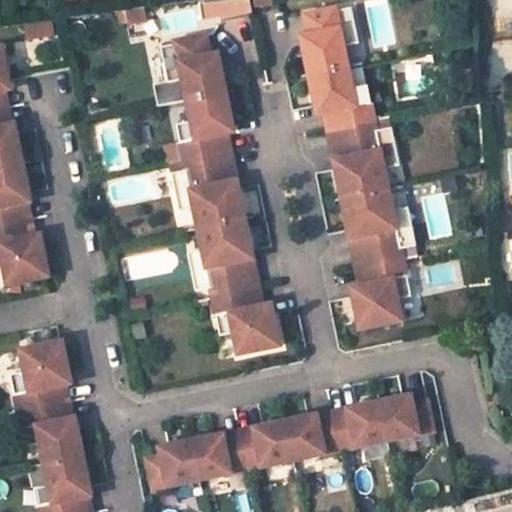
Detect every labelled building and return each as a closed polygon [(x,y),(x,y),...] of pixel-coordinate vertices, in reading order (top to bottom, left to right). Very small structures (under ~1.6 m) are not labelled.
[(336,6),(304,13),(309,33),(301,35),(310,75),(349,67),(344,45),(341,28),(355,25),(352,7),(337,10),(336,6)] [(355,25),(341,28),(344,45),(359,42),(355,25)] [(210,55),(206,35),(174,41),(175,45),(160,48),(164,65),(178,63),(182,80),(186,101),(225,93),(218,54),(210,55)] [(1,47),(0,47),(0,109),(3,108),(0,92),(0,91),(10,90),(1,47)] [(178,63),(164,65),(167,83),(182,80),(178,63)] [(349,67),(310,75),(318,114),(325,112),(328,129),(335,128),(375,119),(371,102),(357,105),(353,88),(349,67)] [(368,85),(353,88),(357,105),(371,102),(368,85)] [(225,93),(186,101),(191,122),(195,139),(180,142),(183,159),(224,151),(230,150),(226,133),(233,131),(225,93)] [(3,108),(0,109),(0,166),(22,162),(14,123),(6,125),(3,108)] [(375,119),(335,128),(341,159),(335,160),(342,199),(389,189),(385,169),(381,152),(396,148),(392,128),(377,131),(375,119)] [(191,122),(176,125),(180,142),(195,139),(191,122)] [(396,148),(381,152),(385,169),(400,166),(396,148)] [(224,151),(183,159),(186,170),(171,173),(175,193),(190,190),(193,207),(198,229),(245,219),(236,180),(230,182),(224,151)] [(22,162),(0,166),(0,225),(26,220),(23,203),(30,202),(22,162)] [(389,189),(342,199),(350,239),(357,237),(363,267),(403,259),(401,248),(416,245),(412,224),(397,227),(393,210),(389,189)] [(190,190),(175,193),(179,210),(193,207),(190,190)] [(408,207),(393,210),(397,227),(412,224),(408,207)] [(245,219),(198,229),(202,250),(206,267),(191,270),(195,291),(210,288),(212,299),(252,290),(246,260),(253,259),(245,219)] [(26,220),(0,225),(0,254),(1,261),(7,285),(49,277),(40,234),(30,237),(26,220)] [(202,250),(187,253),(191,270),(206,267),(202,250)] [(363,267),(358,268),(361,285),(351,287),(360,329),(402,320),(398,299),(394,279),(407,276),(403,259),(363,267)] [(407,276),(394,279),(398,299),(411,296),(407,276)] [(252,290),(212,299),(216,316),(229,313),(233,333),(237,354),(280,345),(271,303),(261,306),(257,289),(252,290)] [(229,313),(216,316),(220,336),(233,333),(229,313)] [(63,340),(20,349),(25,371),(29,390),(14,394),(18,411),(65,402),(61,385),(71,383),(63,340)] [(25,371),(10,374),(14,394),(29,390),(25,371)] [(413,395),(380,401),(388,441),(435,431),(429,400),(414,403),(413,395)] [(351,416),(335,420),(341,450),(388,441),(380,401),(349,408),(351,416)] [(65,402),(18,411),(22,429),(36,426),(40,443),(44,464),(83,456),(76,417),(68,418),(65,402)] [(319,414),(286,421),(294,460),(341,450),(335,420),(321,422),(319,414)] [(257,436),(241,439),(247,469),(294,460),(286,421),(255,427),(257,436)] [(36,426),(22,429),(25,446),(40,443),(36,426)] [(224,433),(192,440),(200,479),(247,469),(241,439),(226,442),(224,433)] [(192,440),(161,446),(162,455),(148,458),(154,489),(200,479),(192,440)] [(83,456),(44,464),(49,486),(52,503),(38,506),(38,511),(87,511),(84,496),(92,495),(83,456)] [(49,486),(34,489),(38,506),(52,503),(49,486)]
